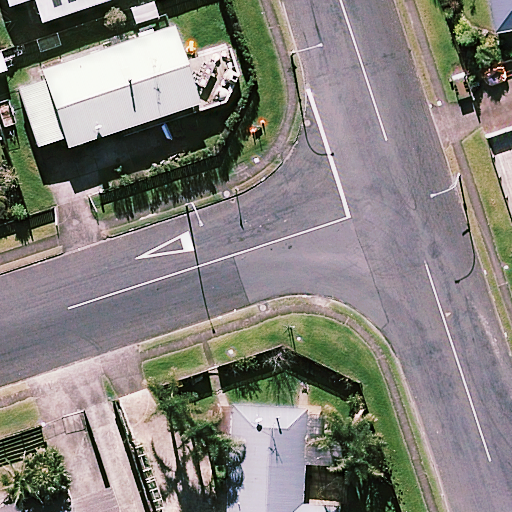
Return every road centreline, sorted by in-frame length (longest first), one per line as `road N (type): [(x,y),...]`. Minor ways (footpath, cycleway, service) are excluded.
road 1 (residential): [(0,332),(405,199)]
road 2 (residential): [(405,199),(505,511)]
road 3 (residential): [(337,0),(405,199)]
